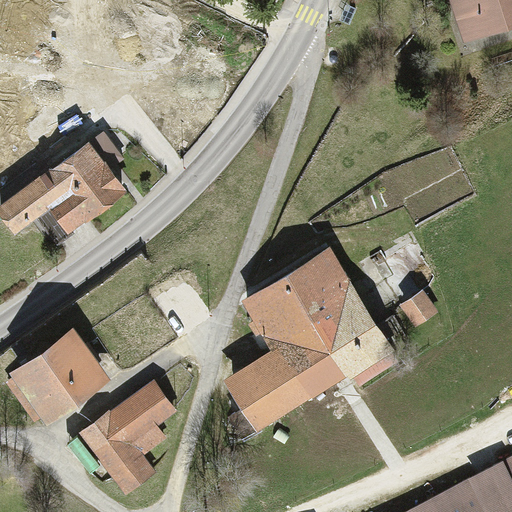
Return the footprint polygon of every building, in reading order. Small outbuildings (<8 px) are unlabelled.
[(511,0),(452,0),(463,33),(511,17),(511,0)] [(85,142),(0,202),(0,214),(12,232),(48,207),(64,230),(120,191),(85,142)] [(325,252),(243,300),(272,349),(227,376),(258,430),(386,355),(325,252)] [(421,296),(403,306),(413,326),(432,316),(421,296)] [(68,327),(8,368),(44,420),(104,379),(68,327)] [(145,384),(77,432),(122,495),(154,472),(134,445),(170,419),(145,384)] [(511,511),(511,460),(411,511),(511,511)]
